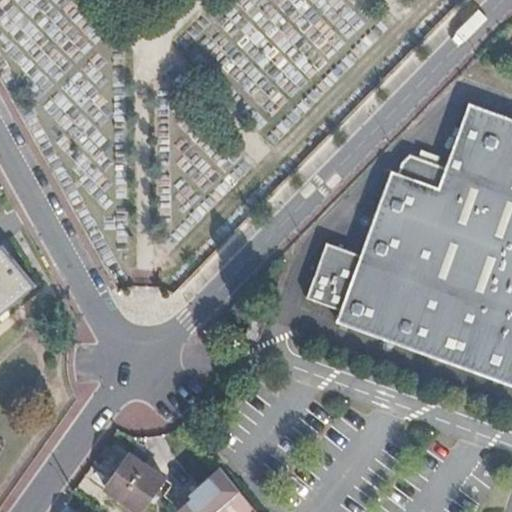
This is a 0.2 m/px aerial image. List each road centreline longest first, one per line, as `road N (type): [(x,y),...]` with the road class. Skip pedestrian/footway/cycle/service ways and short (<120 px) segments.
road 1 (residential): [(139,362),(501,0)]
road 2 (residential): [(0,133),(107,334),(139,362)]
road 3 (residential): [(28,511),(139,362)]
